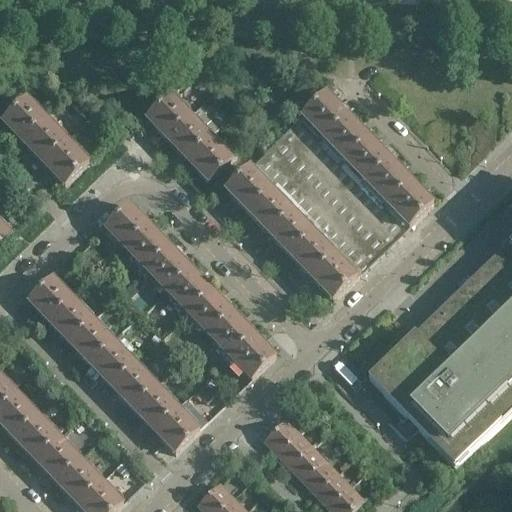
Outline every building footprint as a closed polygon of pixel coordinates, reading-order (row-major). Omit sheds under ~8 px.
[(324,144),(348,120),(339,110),(336,107),(333,104),(327,98),(303,121),(324,144)] [(168,144),(192,120),(171,99),(159,111),(147,123),(152,128),(154,130),(157,133),(168,144)] [(335,101),(333,104),(336,107),(339,110),(341,108),(338,104),(335,101)] [(22,146),(47,122),(27,102),(15,114),(3,126),(12,135),(14,137),(15,139),(22,146)] [(188,165),(213,142),(192,120),(168,144),(177,153),(179,156),(182,158),(188,165)] [(345,166),(370,142),(365,137),(362,134),(359,131),(348,120),(324,144),(345,166)] [(366,188),(345,166),(324,144),(303,121),(266,156),(250,172),(272,194),(293,216),(315,238),(336,260),(357,282),(383,257),(401,240),(409,232),(388,210),(366,188)] [(43,168),(68,144),(47,122),(22,146),(28,152),(38,162),(43,168)] [(150,139),(157,133),(154,130),(152,128),(145,134),(147,137),(150,139)] [(361,128),(359,131),(362,134),(365,137),(368,135),(364,132),(361,128)] [(209,187),(234,163),(213,142),(188,165),(193,170),(195,173),(198,175),(209,187)] [(366,188),(391,164),(381,154),(378,151),(375,147),(370,142),(345,166),(366,188)] [(83,173),(89,167),(68,144),(43,168),(47,172),(54,179),(65,190),(83,173)] [(377,145),(375,147),(378,151),(381,154),(384,152),(380,148),(377,145)] [(178,162),(182,158),(179,156),(177,153),(170,160),(172,163),(175,165),(178,162)] [(388,210),(412,186),(407,181),(404,178),(401,174),(391,164),(366,188),(388,210)] [(191,182),(198,175),(195,173),(193,170),(186,177),(188,179),(191,182)] [(248,217),(272,194),(250,172),(226,195),(232,201),(235,204),(238,207),(248,217)] [(403,172),(401,174),(404,178),(407,181),(410,179),(406,175),(403,172)] [(409,232),(434,209),(423,198),(420,194),(417,191),(412,186),(388,210),(409,232)] [(419,189),(417,191),(420,194),(423,198),(426,195),(423,192),(419,189)] [(269,239),(293,216),(272,194),(248,217),(258,228),(261,231),(264,234),(269,239)] [(235,210),(238,207),(235,204),(232,201),(228,204),(232,207),(235,210)] [(125,252),(149,229),(141,220),(137,216),(130,209),(106,232),(125,252)] [(290,261),(315,238),(293,216),(269,239),(277,248),(280,251),(290,261)] [(0,252),(13,240),(0,226),(0,252)] [(261,238),(264,234),(261,231),(258,228),(255,231),(258,234),(261,238)] [(146,274),(170,251),(165,245),(162,242),(156,236),(154,234),(149,229),(125,252),(146,274)] [(157,231),(154,234),(156,236),(162,242),(165,245),(168,243),(157,231)] [(312,284),(336,260),(315,238),(290,261),(300,271),(303,275),(307,278),(312,284)] [(277,254),(280,251),(277,248),(274,244),(271,248),(274,251),(277,254)] [(475,453),(511,417),(511,244),(499,257),(436,318),(430,323),(426,328),(424,329),(420,333),(416,337),(369,383),(376,390),(406,421),(412,427),(418,434),(455,472),(475,453)] [(167,296),(191,272),(186,267),(182,263),(177,257),(175,256),(170,251),(146,274),(167,296)] [(178,253),(175,256),(177,257),(182,263),(186,267),(189,264),(178,253)] [(99,260),(93,266),(98,272),(104,265),(99,260)] [(333,306),(357,282),(336,260),(312,284),(316,288),(319,292),(323,295),(333,306)] [(303,281),(307,278),(303,275),(300,271),(297,275),(300,278),(303,281)] [(188,318),(212,294),(207,289),(204,286),(199,280),(196,278),(191,272),(167,296),(188,318)] [(199,275),(196,278),(199,280),(204,286),(207,289),(210,286),(199,275)] [(48,326),(72,302),(54,282),(29,306),(34,311),(38,315),(48,326)] [(319,298),(323,295),(319,292),(316,288),(313,291),(316,295),(319,298)] [(132,290),(122,299),(128,305),(138,296),(132,290)] [(209,340),(233,316),(228,311),(225,308),(219,301),(217,300),(212,294),(188,318),(209,340)] [(220,297),(217,300),(219,301),(225,308),(228,311),(231,308),(220,297)] [(69,348),(94,324),(72,302),(48,326),(58,336),(64,342),(69,348)] [(230,362),(254,338),(249,333),(246,330),(241,324),(239,322),(233,316),(209,340),(230,362)] [(241,319),(239,322),(241,324),(246,330),(249,333),(252,330),(241,319)] [(90,370),(115,346),(94,324),(69,348),(73,352),(80,359),(90,370)] [(252,384),(276,361),(273,358),(270,355),(262,346),(259,343),(254,338),(230,362),(252,384)] [(262,341),(259,343),(262,346),(270,355),(273,352),(262,341)] [(112,392),(136,368),(115,346),(90,370),(100,379),(106,385),(112,392)] [(133,414),(157,390),(136,368),(112,392),(116,396),(122,402),(133,414)] [(0,414),(18,398),(0,379),(0,414)] [(154,435),(178,412),(157,390),(133,414),(142,423),(147,428),(154,435)] [(14,443),(39,419),(18,398),(0,414),(0,428),(3,431),(14,443)] [(176,458),(200,434),(178,412),(154,435),(158,440),(164,446),(176,458)] [(35,465),(60,442),(39,419),(14,443),(23,453),(29,458),(35,465)] [(407,445),(418,434),(412,427),(406,421),(403,424),(400,426),(396,430),(394,432),(395,433),(405,444),(406,445),(407,445)] [(279,461),(301,440),(287,426),(265,447),(268,450),(279,461)] [(152,437),(146,443),(149,445),(151,447),(156,442),(158,440),(154,435),(152,437)] [(291,474),(313,453),(301,440),(279,461),(281,464),(291,474)] [(57,487),(81,463),(60,442),(35,465),(39,469),(45,475),(57,487)] [(304,488),(326,466),(313,453),(291,474),(294,477),(304,488)] [(78,509),(102,485),(81,463),(57,487),(66,497),(72,503),(78,509)] [(317,501),(339,480),(326,466),(304,488),(307,490),(317,501)] [(327,511),(331,511),(351,493),(339,480),(317,501),(319,503),(327,511)] [(119,511),(124,508),(102,485),(78,509),(80,511),(119,511)] [(225,511),(234,504),(220,490),(199,511),(225,511)] [(357,511),(362,507),(364,506),(351,493),(331,511),(357,511)]
